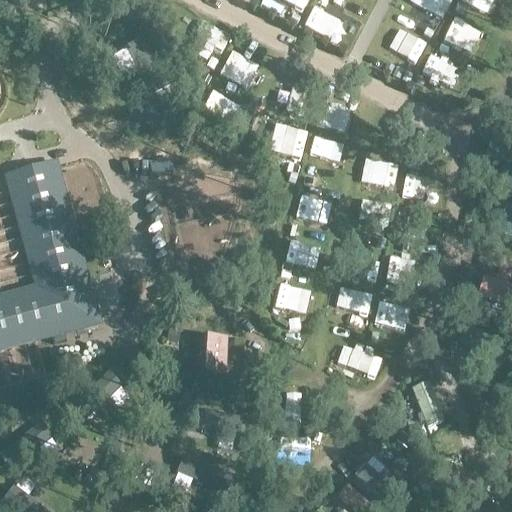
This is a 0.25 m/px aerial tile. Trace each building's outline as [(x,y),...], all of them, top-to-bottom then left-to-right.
[(466,0),(462,6),(475,14),(483,0),(466,0)] [(441,37),(455,12),(436,1),(421,27),(441,37)] [(341,41),(352,22),(324,6),(313,25),(341,41)] [(449,56),(471,63),(478,41),(456,35),(449,56)] [(140,41),(123,51),(124,53),(135,73),(150,100),(167,90),(140,41)] [(423,90),(452,101),(460,80),(431,69),(423,90)] [(0,144),(10,153),(26,136),(0,112),(0,144)] [(320,136),(329,138),(332,119),(323,118),(320,136)] [(17,160),(34,147),(28,139),(11,152),(17,160)] [(310,170),(329,174),(335,154),(316,149),(310,170)] [(0,355),(102,328),(57,163),(4,178),(34,289),(0,298),(0,355)] [(374,180),(369,196),(395,204),(400,188),(374,180)] [(440,195),(410,187),(404,210),(434,218),(440,195)] [(511,213),(497,208),(491,222),(511,230),(511,213)] [(312,217),(313,212),(304,209),(298,228),(326,238),(331,223),(312,217)] [(310,282),(315,254),(295,250),(289,278),(310,282)] [(361,288),(381,291),(384,263),(365,261),(361,288)] [(511,291),(479,282),(475,297),(511,308),(511,291)] [(347,303),(345,324),(373,327),(375,305),(347,303)] [(507,353),(510,341),(475,329),(471,341),(507,353)] [(226,378),(227,340),(196,339),(194,377),(226,378)] [(357,375),(372,392),(387,378),(372,362),(357,375)] [(120,387),(109,375),(70,413),(81,425),(120,387)] [(412,394),(426,430),(442,424),(428,388),(412,394)] [(187,410),(183,429),(236,440),(240,421),(187,410)] [(42,425),(0,454),(0,462),(8,473),(52,441),(42,425)] [(184,458),(177,475),(227,496),(234,479),(184,458)] [(365,466),(354,479),(387,508),(398,495),(365,466)] [(474,503),(460,467),(447,472),(461,508),(474,503)] [(1,505),(10,511),(42,511),(12,489),(1,505)]
